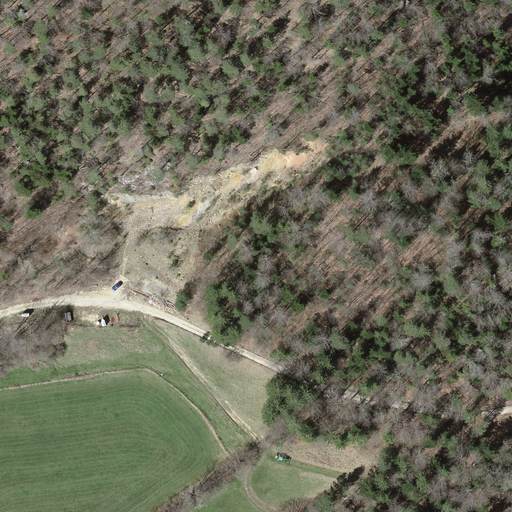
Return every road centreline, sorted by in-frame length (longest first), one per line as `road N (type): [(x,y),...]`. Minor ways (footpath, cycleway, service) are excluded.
road 1 (track): [(135,306),(328,390),(441,415),(511,408)]
road 2 (track): [(135,306),(257,449),(244,483),(252,504),(267,511)]
road 3 (track): [(257,449),(453,511)]
road 4 (track): [(0,317),(47,303),(135,306)]
